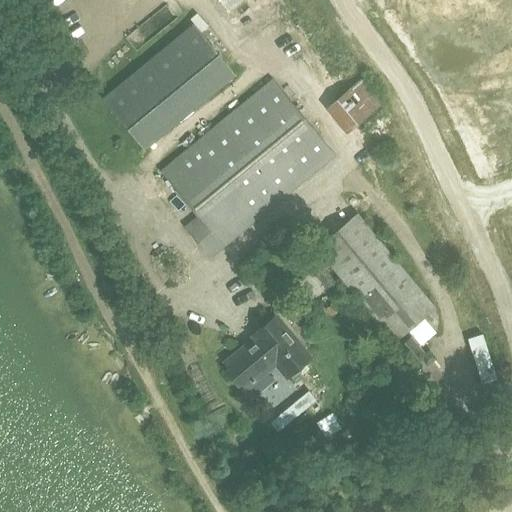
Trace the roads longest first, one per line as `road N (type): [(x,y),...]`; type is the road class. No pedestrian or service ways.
road 1 (track): [(0,109),(219,511)]
road 2 (track): [(356,0),(511,305)]
